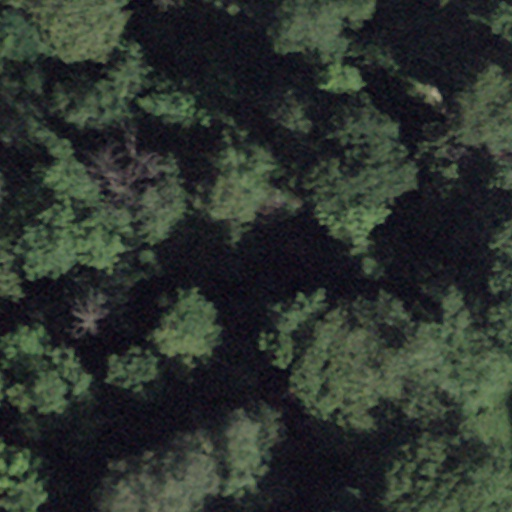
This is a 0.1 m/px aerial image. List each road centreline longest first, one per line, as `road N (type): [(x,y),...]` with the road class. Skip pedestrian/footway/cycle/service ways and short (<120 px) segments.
road 1 (track): [(511,217),(427,299),(107,511)]
road 2 (track): [(443,0),(440,68),(472,126),(511,165)]
